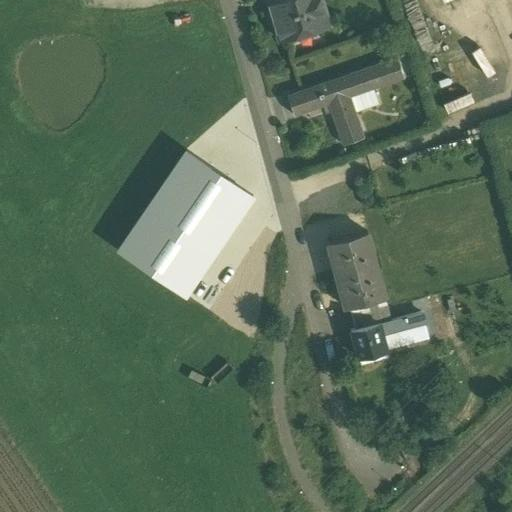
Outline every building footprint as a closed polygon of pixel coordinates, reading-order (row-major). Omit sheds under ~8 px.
[(267,0),(271,10),(268,15),(269,21),(275,24),(279,39),(328,25),(320,0),(267,0)] [(397,56),(312,85),(318,106),(328,103),(342,144),(364,136),(350,95),(404,77),(397,56)] [(312,85),(287,94),(293,114),(318,106),(312,85)] [(187,153),(119,252),(183,296),(251,197),(187,153)] [(367,231),(327,242),(345,307),(349,306),(384,297),(367,231)] [(384,297),(349,306),(355,329),(379,322),(379,323),(391,320),(384,297)] [(158,358),(207,390),(234,348),(186,316),(158,358)] [(391,320),(379,323),(382,336),(409,329),(405,316),(391,320)] [(355,329),(350,330),(357,357),(386,349),(382,336),(379,323),(379,322),(355,329)]
